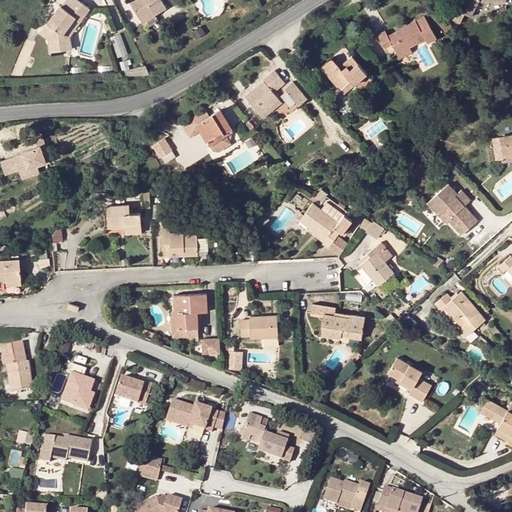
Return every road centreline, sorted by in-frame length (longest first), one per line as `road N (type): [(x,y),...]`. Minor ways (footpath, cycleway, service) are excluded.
road 1 (tertiary): [(312,0),(170,88),(94,108),(0,115)]
road 2 (residential): [(336,420),(90,325)]
road 3 (residential): [(296,273),(109,278)]
road 4 (residential): [(436,489),(336,420)]
